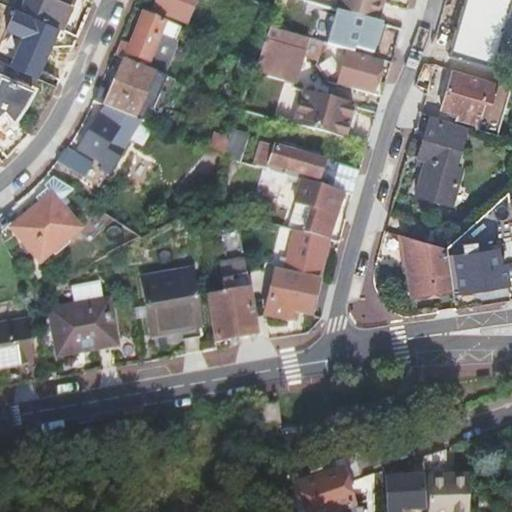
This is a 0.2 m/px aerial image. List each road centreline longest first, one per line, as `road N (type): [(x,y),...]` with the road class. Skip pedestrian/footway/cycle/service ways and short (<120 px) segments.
road 1 (residential): [(435,0),(390,121),(334,355)]
road 2 (residential): [(334,355),(0,414)]
road 3 (residential): [(108,0),(62,109),(0,187)]
road 4 (residential): [(511,319),(398,335),(334,355)]
road 5 (residential): [(334,355),(511,348)]
road 6 (unclassified): [(350,468),(511,413)]
